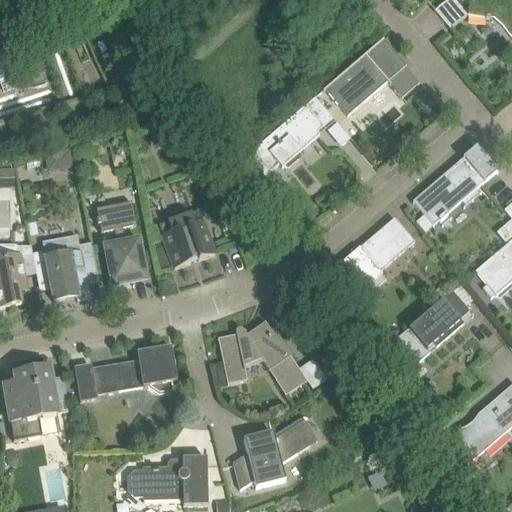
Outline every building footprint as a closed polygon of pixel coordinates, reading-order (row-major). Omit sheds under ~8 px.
[(450,31),(468,16),(485,17),(485,19),(490,19),(490,18),(494,18),(511,39),(511,0),(448,0),(434,13),(449,31),(450,31)] [(394,79),(406,69),(383,41),(322,93),(323,94),(325,92),(347,118),(386,84),(389,88),(390,87),(385,81),(391,76),(394,79)] [(246,158),(262,177),(264,179),(278,167),(281,170),(284,168),(288,169),(299,160),(298,156),(301,153),(319,137),(317,134),(332,121),(314,100),(246,158)] [(160,132),(151,135),(154,146),(164,143),(160,132)] [(147,136),(137,140),(141,151),(151,147),(147,136)] [(496,176),(497,175),(475,150),(412,204),(433,229),(439,223),(439,224),(447,218),(446,217),(461,204),(465,208),(478,196),(475,192),(495,175),(496,176)] [(13,170),(0,170),(0,182),(0,187),(3,190),(13,190),(13,170)] [(111,291),(127,287),(133,286),(147,284),(145,278),(138,242),(125,245),(122,231),(136,228),(131,205),(95,212),(100,235),(114,233),(117,246),(103,249),(111,291)] [(199,212),(189,216),(186,214),(184,214),(183,213),(181,213),(179,213),(178,214),(176,214),(175,215),(173,216),(172,217),(171,218),(170,219),(169,220),(168,222),(168,223),(158,227),(174,272),(190,266),(189,262),(197,260),(198,263),(214,257),(199,212)] [(414,244),(394,221),(359,250),(329,275),(350,299),(366,286),(368,289),(382,276),(380,274),(414,244)] [(66,240),(42,244),(43,253),(45,261),(51,291),(53,305),(76,301),(77,304),(89,302),(87,287),(98,285),(92,251),(80,253),(79,248),(78,245),(67,247),(66,240)] [(511,242),(475,274),(486,287),(482,291),(490,301),(494,297),(495,299),(511,284),(511,242)] [(14,248),(0,247),(0,310),(20,306),(18,295),(26,294),(23,278),(21,268),(19,259),(14,260),(14,248)] [(439,290),(429,299),(436,307),(446,299),(439,290)] [(436,307),(387,350),(406,375),(430,355),(427,352),(433,347),(435,350),(463,326),(460,322),(469,314),(452,294),(446,299),(436,307)] [(236,337),(217,341),(227,387),(246,383),(244,369),(261,362),(268,373),(273,370),(279,380),(275,383),(285,398),(306,384),(290,359),(291,358),(276,335),(273,337),(265,325),(246,337),(244,335),(242,332),(241,331),(239,331),(238,331),(236,332),(235,333),(235,335),(236,337)] [(95,398),(118,394),(142,390),(147,389),(158,397),(171,395),(172,397),(173,397),(171,385),(176,384),(170,350),(136,356),(137,362),(137,363),(90,371),(85,368),(74,370),(80,405),(91,403),(95,398)] [(15,385),(3,387),(13,444),(61,435),(58,419),(55,406),(67,404),(64,389),(63,380),(51,382),(49,370),(13,377),(15,385)] [(511,387),(477,417),(475,420),(474,422),(472,424),(470,426),(468,427),(466,429),(463,430),(461,431),(444,445),(465,469),(484,453),(488,452),(491,450),(494,449),(496,447),(499,445),(501,442),(503,439),(504,436),(511,429),(511,387)] [(309,449),(302,422),(274,440),(272,435),(243,442),(247,457),(232,466),(239,493),(254,484),(255,491),(285,483),(281,467),(309,449)] [(207,509),(206,461),(182,461),(182,462),(170,462),(167,466),(167,470),(142,470),(142,475),(134,475),(128,481),(128,494),(134,500),(142,500),(142,504),(182,503),(183,509),(207,509)]
